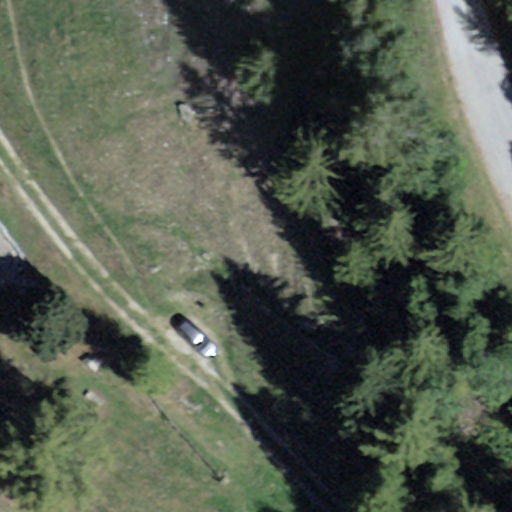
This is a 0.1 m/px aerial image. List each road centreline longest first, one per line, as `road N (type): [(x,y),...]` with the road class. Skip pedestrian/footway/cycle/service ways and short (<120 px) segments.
road 1 (track): [(313,511),(195,374),(67,271),(0,168)]
road 2 (unclassified): [(462,0),(511,134)]
